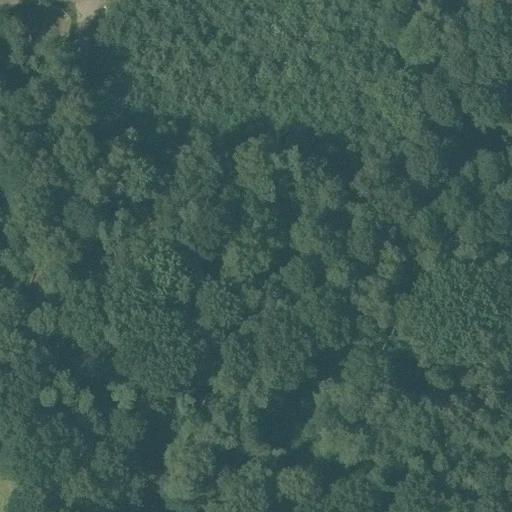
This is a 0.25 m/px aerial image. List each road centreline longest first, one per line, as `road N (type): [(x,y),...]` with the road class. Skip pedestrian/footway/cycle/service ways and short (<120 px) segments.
road 1 (unclassified): [(85,0),(59,241),(0,404)]
road 2 (track): [(294,511),(0,440)]
